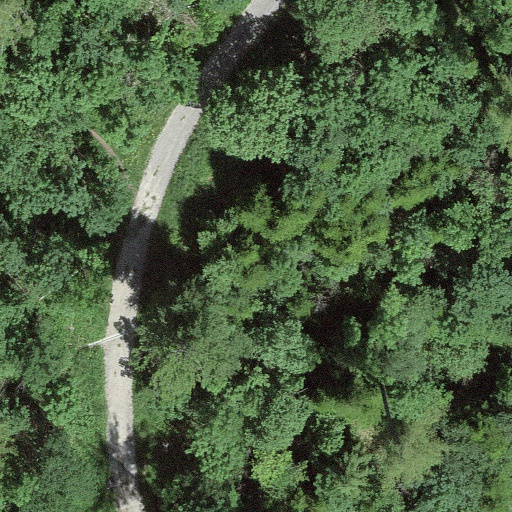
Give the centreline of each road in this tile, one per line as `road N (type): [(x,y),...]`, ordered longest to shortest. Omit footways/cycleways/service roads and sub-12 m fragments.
road 1 (track): [(131,511),(120,483),(122,351),(137,234)]
road 2 (track): [(137,234),(194,114),(277,0)]
